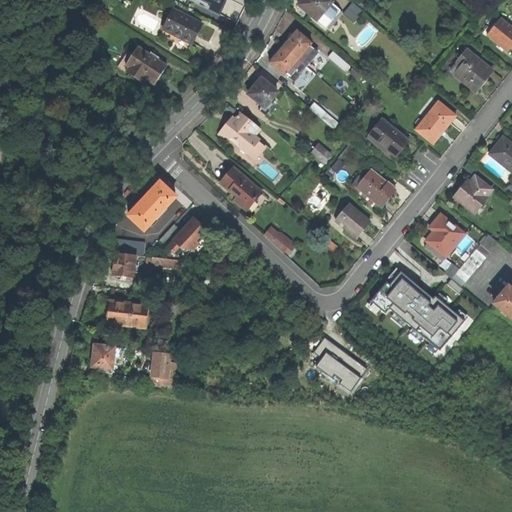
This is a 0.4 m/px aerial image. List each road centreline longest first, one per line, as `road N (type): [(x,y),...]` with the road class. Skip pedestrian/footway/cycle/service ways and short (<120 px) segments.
road 1 (residential): [(152,149),(110,203),(81,268),(20,511)]
road 2 (residential): [(511,88),(339,299),(326,303)]
road 3 (residential): [(152,149),(326,303)]
road 4 (residential): [(271,0),(215,87),(152,149)]
road 5 (track): [(48,0),(11,63),(0,132)]
